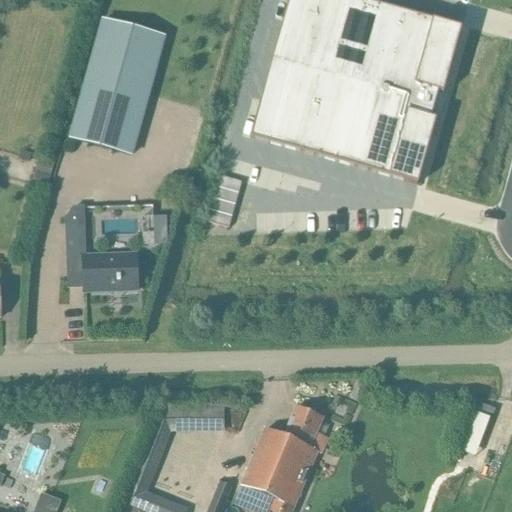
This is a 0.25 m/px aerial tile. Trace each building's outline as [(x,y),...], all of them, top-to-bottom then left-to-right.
[(349,0),(288,0),(249,140),(417,187),(435,122),(430,120),(437,95),(442,96),(450,69),(460,31),(349,0)] [(132,158),(165,40),(101,22),(68,141),(132,158)] [(20,151),(17,161),(28,164),(31,155),(20,151)] [(38,159),(30,188),(45,193),(54,164),(38,159)] [(136,257),(84,258),(85,278),(85,290),(85,294),(136,293),(136,257)] [(310,451),(322,422),(295,411),(283,440),(264,432),(240,490),(272,503),(268,511),(292,511),(317,454),(310,451)] [(126,486),(119,504),(140,511),(184,511),(186,510),(147,494),(171,434),(156,412),(145,439),(126,486)] [(222,511),(229,498),(232,490),(219,484),(216,492),(206,511),(222,511)] [(56,511),(60,506),(41,498),(34,511),(56,511)]
